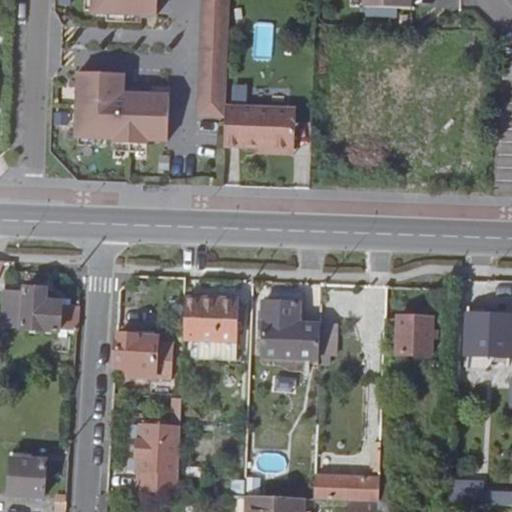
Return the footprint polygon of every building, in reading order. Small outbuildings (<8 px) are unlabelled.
[(94,0),(94,13),(160,16),(160,0),(94,0)] [(205,0),(200,116),(228,117),(228,107),(232,0),(205,0)] [(366,0),(366,8),(413,9),(413,0),(366,0)] [(273,55),(272,23),(254,24),(256,56),(273,55)] [(126,73),(80,72),(78,137),(116,138),(115,143),(150,144),(150,139),(171,140),(172,94),(125,92),(126,73)] [(228,117),(226,148),(297,151),(298,110),(228,107),(228,117)] [(70,334),(79,334),(81,308),(62,308),(62,305),(45,305),(47,292),(26,291),(26,297),(6,297),(5,323),(25,323),(25,334),(61,335),(61,334),(70,334)] [(237,341),(240,303),(187,299),(185,339),(200,340),(237,341)] [(263,358),(320,360),(321,357),(321,326),(300,326),(300,304),(265,303),(263,358)] [(430,357),(432,319),(384,316),(383,354),(430,357)] [(511,359),(511,317),(468,316),(466,357),(511,359)] [(5,323),(5,334),(25,334),(25,323),(5,323)] [(338,325),(322,324),(321,326),(321,357),(337,357),(338,325)] [(156,344),(156,339),(117,335),(115,368),(131,369),(130,378),(154,379),(156,344)] [(237,341),(200,340),(199,360),(236,361),(237,341)] [(172,345),(156,344),(154,379),(171,379),(172,345)] [(293,392),(293,378),(275,377),(274,392),(293,392)] [(138,493),(180,495),(183,399),(174,399),(172,426),(140,424),(140,440),(136,440),(135,458),(138,459),(137,473),(139,473),(138,493)] [(49,498),(53,461),(17,458),(13,495),(49,498)] [(381,479),(316,476),(315,500),(379,502),(381,479)] [(511,503),(511,489),(483,489),(483,503),(511,503)] [(302,511),(303,499),(247,497),(232,497),(231,511),(302,511)]
